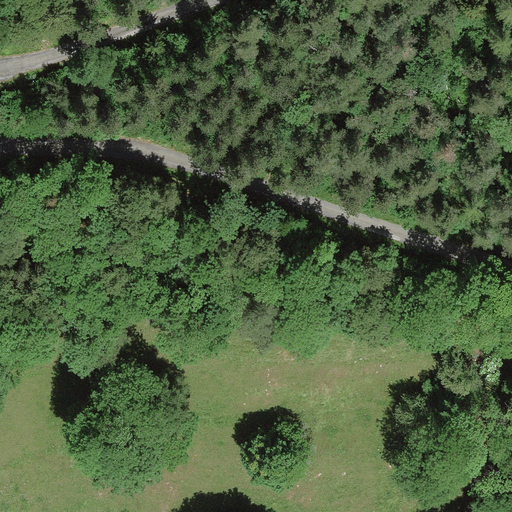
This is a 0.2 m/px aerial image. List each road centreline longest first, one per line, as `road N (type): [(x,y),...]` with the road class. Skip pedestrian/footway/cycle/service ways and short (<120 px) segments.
road 1 (unclassified): [(511,268),(142,152),(0,148)]
road 2 (unclassified): [(0,68),(212,0)]
